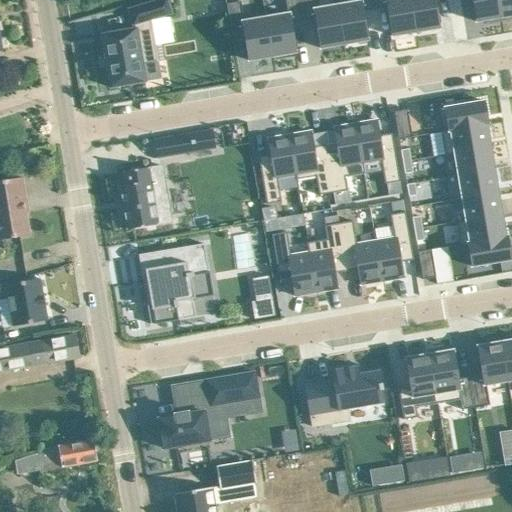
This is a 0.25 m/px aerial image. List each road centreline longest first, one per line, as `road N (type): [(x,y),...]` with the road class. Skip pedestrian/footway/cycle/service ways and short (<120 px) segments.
road 1 (residential): [(511,57),(66,129)]
road 2 (residential): [(107,367),(511,296)]
road 3 (residential): [(107,367),(66,129)]
road 4 (residential): [(132,511),(107,367)]
road 5 (residential): [(66,129),(44,0)]
